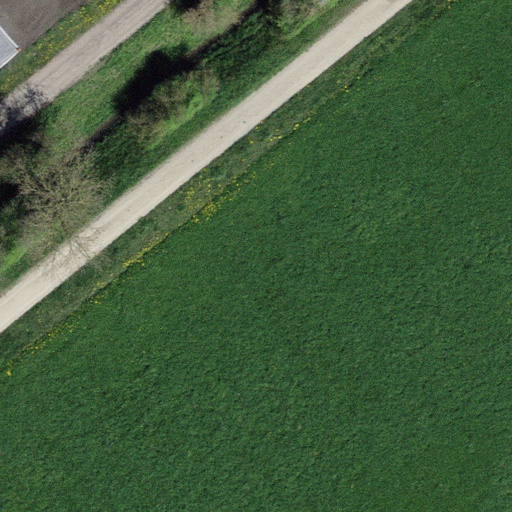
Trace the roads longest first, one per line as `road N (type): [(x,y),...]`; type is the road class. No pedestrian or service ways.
road 1 (track): [(393,0),(0,323)]
road 2 (track): [(142,0),(0,114)]
